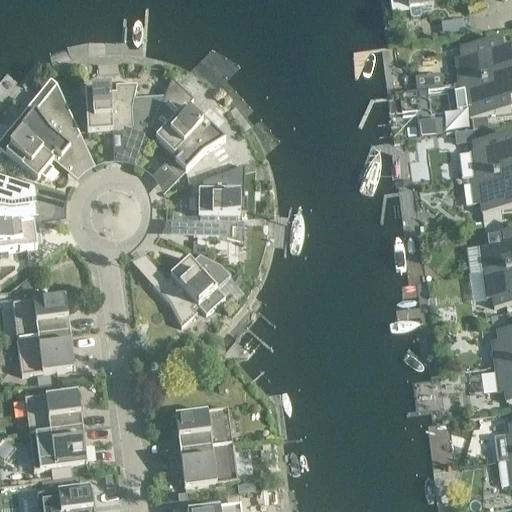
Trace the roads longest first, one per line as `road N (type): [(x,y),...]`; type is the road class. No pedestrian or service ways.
road 1 (residential): [(99,245),(136,511)]
road 2 (residential): [(119,248),(138,239),(147,220),(142,200),(115,185),(95,192),(84,209),(99,245)]
